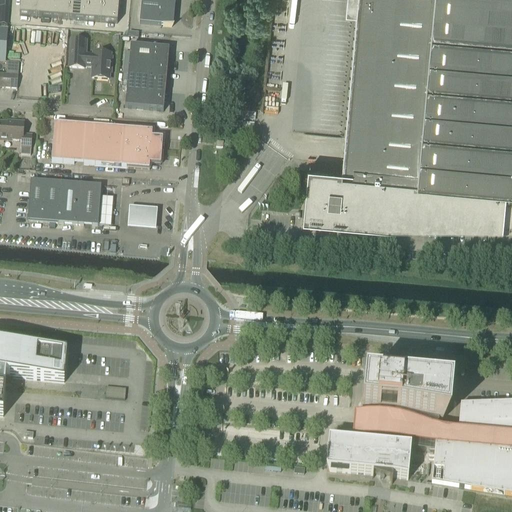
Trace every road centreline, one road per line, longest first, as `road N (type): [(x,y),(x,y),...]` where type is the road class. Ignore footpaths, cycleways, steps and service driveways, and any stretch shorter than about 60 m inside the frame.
road 1 (unclassified): [(191,218),(210,0)]
road 2 (secondary): [(156,306),(0,289)]
road 3 (secondary): [(0,307),(154,323)]
road 4 (secondary): [(211,331),(339,326)]
road 5 (secondary): [(339,326),(213,312)]
road 6 (secondary): [(339,326),(460,338)]
